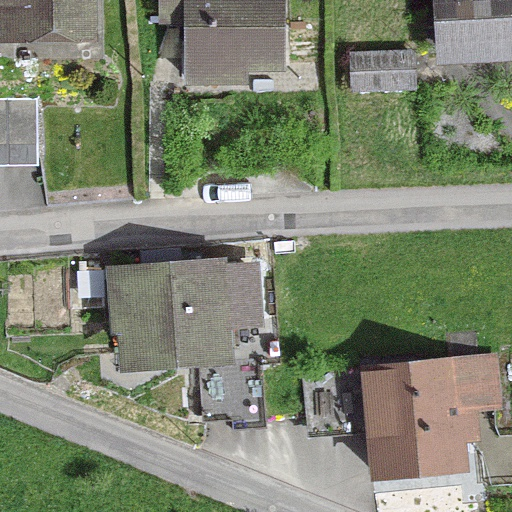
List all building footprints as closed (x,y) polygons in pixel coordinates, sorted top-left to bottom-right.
[(0,0),(0,7),(11,8),(11,33),(87,32),(86,0),(0,0)] [(184,0),(184,82),(186,81),(186,80),(235,79),(235,64),(275,64),(275,0),(184,0)] [(482,56),(511,54),(511,0),(433,0),(436,50),(482,48),(482,56)] [(349,90),(409,88),(408,56),(348,58),(349,90)] [(37,107),(0,107),(0,167),(12,167),(38,167),(37,107)] [(195,354),(199,418),(229,416),(229,426),(261,423),(256,359),(215,362),(209,274),(111,281),(114,327),(127,326),(129,359),(195,354)] [(487,358),(364,369),(374,478),(456,470),(453,434),(469,432),(467,410),(492,407),(487,358)]
